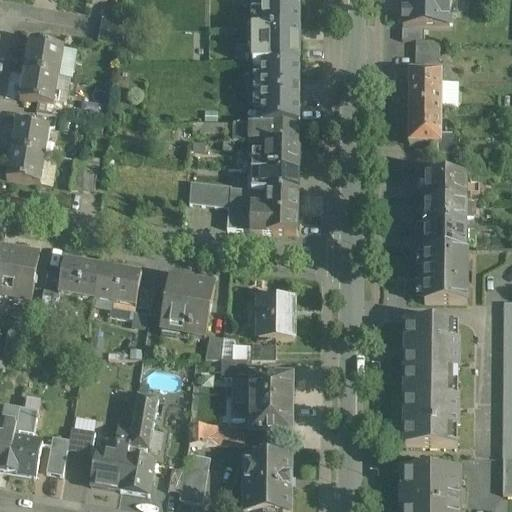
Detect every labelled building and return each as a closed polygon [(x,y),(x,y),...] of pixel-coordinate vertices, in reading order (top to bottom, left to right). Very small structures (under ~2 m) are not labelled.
[(299,0),(262,0),(262,31),(262,32),(299,32),(299,0)] [(448,0),(401,0),(402,27),(448,27),(448,0)] [(126,25),(102,21),(100,33),(124,37),(126,25)] [(299,32),(262,32),(262,31),(254,31),(254,66),(262,66),(299,66),(299,32)] [(424,32),(402,32),(402,44),(415,44),(424,44),(424,32)] [(124,37),(100,33),(98,44),(122,48),(124,37)] [(424,44),(415,44),(415,56),(439,56),(439,45),(424,44)] [(63,52),(30,46),(25,74),(58,80),(63,52)] [(439,56),(415,56),(415,68),(439,69),(439,56)] [(299,66),(262,66),(262,96),(256,96),(256,106),(262,106),(262,126),(267,126),(298,126),(299,66)] [(58,80),(25,74),(20,103),(38,106),(54,109),(58,80)] [(441,76),(409,75),(409,111),(441,111),(441,76)] [(54,109),(38,106),(36,117),(59,121),(61,110),(54,109)] [(441,111),(409,111),(409,147),(437,148),(441,148),(441,137),(441,111)] [(50,131),(16,125),(11,153),(45,159),(50,131)] [(267,127),(233,126),(233,137),(267,137),(267,127)] [(298,126),(267,126),(267,127),(267,137),(267,144),(298,153),(298,126)] [(457,137),(441,137),(441,148),(437,148),(437,158),(457,159),(457,137)] [(267,144),(267,156),(253,156),(252,173),(253,173),(297,174),(298,153),(267,144)] [(45,159),(11,153),(6,181),(40,187),(45,159)] [(86,170),(74,168),(70,193),(82,194),(86,170)] [(97,170),(86,169),(86,170),(82,194),(94,196),(97,170)] [(297,221),(251,214),(252,195),(253,173),(252,173),(242,174),(242,179),(241,194),(230,194),(231,192),(229,192),(228,213),(236,213),(233,234),(249,233),(249,237),(297,238),(297,221)] [(297,174),(253,173),(252,195),(297,196),(297,174)] [(242,179),(232,178),(231,192),(230,194),(241,194),(242,179)] [(466,180),(426,179),(425,204),(466,205),(466,180)] [(229,192),(190,187),(189,208),(228,213),(229,192)] [(297,196),(252,195),(251,214),(297,221),(297,196)] [(466,205),(425,204),(425,229),(465,229),(466,223),(473,223),(474,211),(466,211),(466,205)] [(465,229),(425,229),(425,255),(465,255),(465,254),(465,248),(473,248),(473,238),(465,238),(465,229)] [(39,259),(2,252),(0,260),(0,300),(31,306),(39,259)] [(465,255),(425,255),(424,306),(467,307),(467,254),(465,254),(465,255)] [(101,269),(64,263),(61,281),(58,297),(59,298),(95,304),(101,269)] [(142,277),(101,269),(95,304),(114,307),(136,311),(139,294),(142,277)] [(61,281),(47,278),(42,300),(43,300),(58,303),(59,298),(58,297),(61,281)] [(214,289),(170,281),(167,299),(163,321),(161,333),(205,341),(214,289)] [(136,311),(114,307),(112,321),(132,324),(131,331),(144,334),(146,318),(150,319),(154,297),(139,294),(136,311)] [(167,299),(154,297),(150,319),(163,321),(167,299)] [(58,303),(43,300),(39,320),(55,322),(59,303),(58,303)] [(294,303),(259,303),(258,343),(293,343),(294,303)] [(458,327),(407,326),(406,374),(458,374),(458,327)] [(34,338),(8,332),(3,358),(29,365),(34,338)] [(223,342),(209,340),(205,363),(221,364),(223,342)] [(236,344),(223,342),(221,364),(243,364),(244,350),(236,350),(236,344)] [(276,350),(244,350),(243,364),(251,364),(275,364),(276,350)] [(243,364),(221,364),(221,382),(227,382),(232,382),(250,382),(250,379),(251,379),(251,364),(243,364)] [(458,374),(406,374),(406,402),(457,403),(458,374)] [(251,379),(250,379),(250,382),(232,382),(232,423),(250,423),(249,437),(292,437),(292,380),(251,379)] [(158,403),(138,400),(134,423),(132,434),(129,451),(139,453),(146,454),(150,434),(152,435),(158,403)] [(457,403),(406,402),(405,450),(457,450),(457,403)] [(19,415),(18,415),(16,426),(14,441),(22,442),(23,433),(29,434),(34,408),(26,407),(24,416),(19,415)] [(19,412),(5,409),(3,424),(16,426),(18,415),(19,415),(19,412)] [(134,423),(121,421),(119,432),(132,434),(134,423)] [(16,426),(3,424),(2,425),(6,426),(4,439),(14,441),(16,426)] [(217,429),(190,429),(189,447),(189,448),(217,448),(217,442),(217,429)] [(95,435),(72,432),(67,454),(91,458),(95,435)] [(116,460),(98,457),(98,456),(96,456),(96,458),(91,487),(90,489),(92,489),(120,493),(120,495),(121,495),(129,451),(132,434),(119,432),(118,432),(115,449),(118,449),(116,460)] [(245,436),(223,435),(223,442),(217,442),(217,448),(245,449),(245,436)] [(4,439),(0,438),(0,473),(7,475),(14,441),(4,439)] [(66,477),(67,441),(49,440),(48,476),(66,477)] [(22,442),(14,441),(7,475),(8,476),(8,475),(34,479),(34,480),(36,480),(36,478),(41,447),(42,447),(42,445),(40,445),(40,446),(22,442)] [(153,465),(137,462),(139,453),(129,451),(121,495),(122,495),(147,499),(149,500),(150,498),(149,498),(154,467),(155,467),(155,465),(153,465)] [(210,462),(187,458),(179,504),(202,508),(210,462)] [(291,511),(292,462),(244,461),(243,511),(291,511)] [(465,511),(466,470),(405,469),(404,511),(465,511)] [(183,474),(172,472),(168,494),(180,496),(183,474)]
